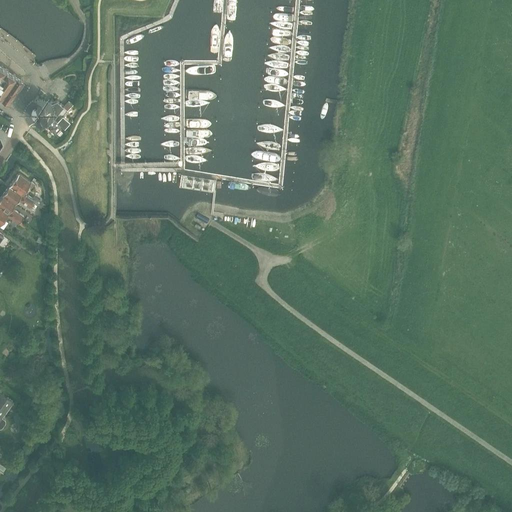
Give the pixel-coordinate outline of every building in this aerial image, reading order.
[(0,97),(8,103),(9,101),(23,81),(0,65),(0,97)] [(29,107),(28,110),(29,114),(31,118),(34,120),(38,120),(45,127),(58,113),(62,117),(63,116),(64,116),(71,123),(79,115),(71,108),(74,105),(69,101),(65,105),(63,107),(57,100),(47,105),(43,101),(38,100),(34,101),(31,103),(29,107)] [(34,184),(18,172),(9,186),(37,206),(37,205),(41,208),(45,211),(45,202),(43,202),(33,195),(31,198),(23,191),(29,183),(33,186),(34,184)] [(182,177),(180,189),(214,194),(215,181),(182,177)] [(37,206),(9,186),(2,195),(14,203),(17,199),(29,207),(34,211),(37,206)] [(0,206),(19,221),(23,216),(11,208),(14,203),(2,195),(0,198),(0,206)] [(0,206),(0,226),(3,228),(4,226),(6,223),(2,221),(6,215),(17,223),(19,221),(0,206)] [(1,418),(13,402),(5,396),(1,393),(0,393),(0,428),(1,429),(3,427),(4,425),(5,423),(5,421),(4,419),(1,418)]
